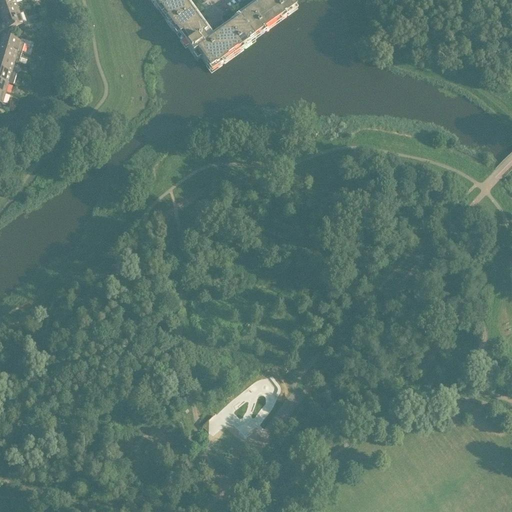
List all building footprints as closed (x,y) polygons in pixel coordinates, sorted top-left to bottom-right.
[(0,0),(0,9),(16,4),(14,0),(0,0)] [(240,21),(207,44),(202,36),(205,34),(181,0),(152,0),(197,61),(201,58),(210,71),(254,39),(252,38),(296,7),(290,0),(265,0),(238,19),(240,21)] [(0,9),(0,13),(2,21),(20,14),(16,4),(0,9)] [(23,25),(20,14),(2,21),(4,25),(0,26),(0,33),(19,27),(23,25)] [(3,37),(0,48),(21,54),(24,43),(3,37)] [(21,54),(0,48),(0,47),(0,58),(15,63),(18,64),(21,54)] [(0,58),(0,70),(11,74),(15,63),(0,58)] [(11,74),(0,70),(0,81),(8,84),(11,74)] [(0,81),(0,92),(5,94),(8,84),(0,81)]
